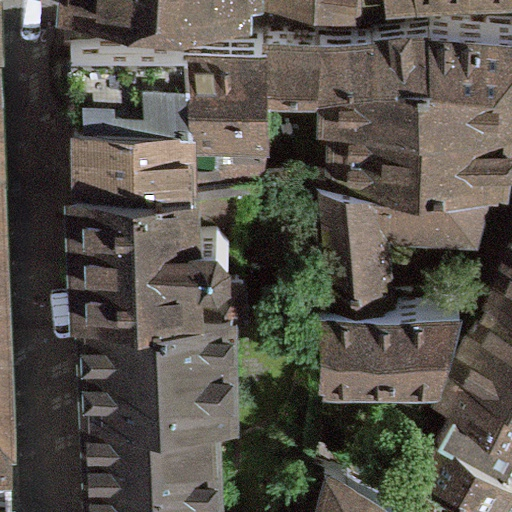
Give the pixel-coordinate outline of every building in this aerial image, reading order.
[(372,65),(393,64),(432,62),(429,12),(393,17),(372,19),(372,65)] [(511,64),(511,13),(461,13),(429,12),(432,62),(511,64)] [(319,22),(316,66),(372,65),(372,19),(336,21),(319,22)] [(263,23),(264,66),(268,67),(316,66),(319,22),(282,23),(263,23)] [(263,113),(268,112),(268,70),(268,67),(264,66),(263,23),(207,28),(184,30),(188,101),(188,120),(263,113)] [(71,51),(74,108),(188,101),(184,30),(70,40),(71,51)] [(268,70),(325,69),(323,112),(333,111),(333,108),(511,113),(511,106),(511,64),(432,62),(393,64),(372,65),(316,66),(268,67),(268,70)] [(74,120),(76,173),(249,169),(259,169),(263,113),(188,120),(188,101),(74,108),(74,120)] [(504,164),(511,113),(333,108),(333,111),(331,168),(331,173),(484,174),(483,179),(501,182),(504,164)] [(331,168),(312,168),(323,295),(389,290),(388,286),(383,216),(473,218),(475,209),(483,179),(484,174),(331,173),(331,168)] [(81,297),(231,287),(239,287),(249,169),(76,173),(77,204),(81,297)] [(0,505),(11,506),(8,423),(1,208),(0,208),(0,505)] [(511,233),(507,246),(488,289),(492,291),(511,300),(511,233)] [(389,290),(323,295),(319,294),(325,333),(321,361),(323,361),(438,357),(442,341),(458,281),(388,286),(389,290)] [(82,328),(85,401),(214,395),(214,398),(233,397),(231,287),(81,297),(82,328)] [(511,300),(492,291),(480,313),(476,310),(458,349),(439,390),(454,398),(511,426),(511,300)] [(214,511),(214,398),(214,395),(85,401),(86,424),(90,511),(214,511)] [(511,426),(454,398),(443,418),(438,426),(511,470),(511,426)] [(422,452),(417,461),(494,504),(511,472),(511,470),(438,426),(422,452)] [(440,511),(433,508),(434,504),(418,497),(416,501),(345,467),(324,464),(319,486),(338,490),(332,511),(440,511)] [(511,511),(511,472),(494,504),(506,510),(509,511),(511,511)]
